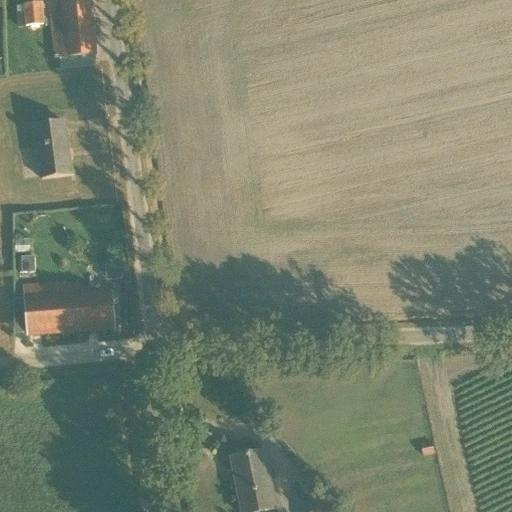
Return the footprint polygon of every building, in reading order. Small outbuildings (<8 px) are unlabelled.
[(50,14),(53,60),(96,57),(90,0),(62,0),(64,13),(50,14)] [(42,4),(24,5),(26,26),(44,24),(42,4)] [(64,123),(35,127),(42,180),(71,176),(64,123)] [(62,284),(22,287),(26,335),(30,334),(31,337),(43,336),(43,333),(115,328),(113,295),(81,298),(80,286),(62,288),(62,284)] [(241,511),(266,511),(275,510),(264,453),(231,459),(241,511)]
